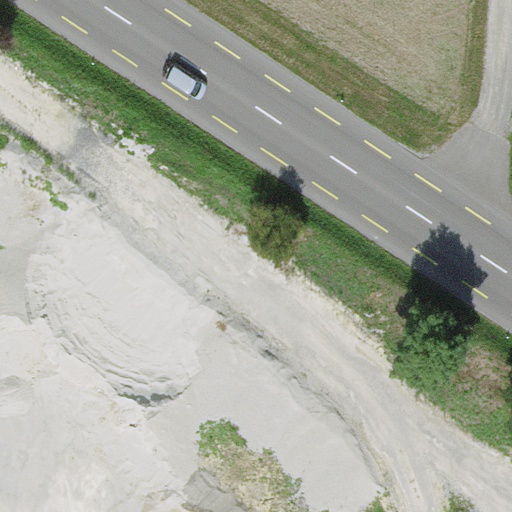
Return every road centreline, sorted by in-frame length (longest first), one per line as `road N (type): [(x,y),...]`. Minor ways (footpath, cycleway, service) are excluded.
road 1 (primary): [(96,0),(511,272)]
road 2 (track): [(466,242),(490,198),(501,0)]
